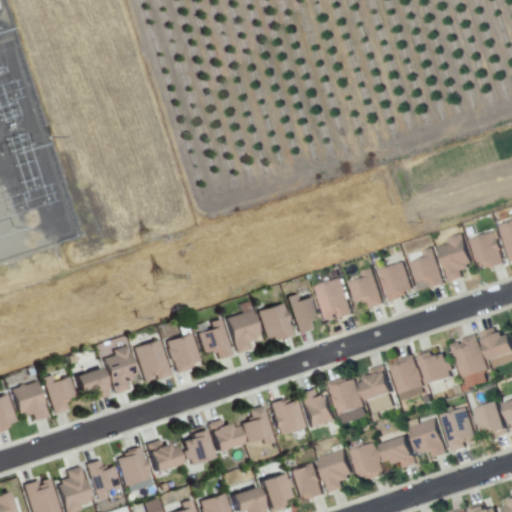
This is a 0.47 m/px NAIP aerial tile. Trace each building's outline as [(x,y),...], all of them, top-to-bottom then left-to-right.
[(511,262),(511,263),(500,226),(511,222),(511,262)] [(470,240),(495,233),(497,240),(499,240),(503,252),(502,252),(505,263),(491,268),(490,267),(487,268),(486,265),(478,268),(470,240)] [(450,283),(438,248),(450,244),(448,239),(463,234),(473,264),(468,265),(469,268),(462,271),(464,278),(450,283)] [(433,249),(445,284),(430,289),(428,282),(426,283),(425,280),(417,283),(411,263),(425,258),(423,252),(433,249)] [(390,303),(385,290),(384,290),(380,278),(381,278),(379,271),(403,262),(413,290),(405,293),(406,296),(402,297),(402,299),(390,303)] [(355,303),(349,282),(364,278),(363,274),(362,272),(372,269),(382,305),(370,309),(368,302),(363,304),(362,301),(355,303)] [(326,322),(315,287),(340,279),(352,315),(338,320),(336,315),(333,316),(334,320),(326,322)] [(296,333),(284,298),(295,294),(297,301),(311,296),(318,316),(311,318),(312,321),(308,322),(310,329),(296,333)] [(280,304),(282,311),(283,311),(287,322),(285,322),(289,335),(273,340),(272,337),(264,340),(255,312),(280,304)] [(235,354),(223,319),(249,310),(257,334),(253,336),(254,340),(247,343),(249,349),(235,354)] [(202,354),(196,334),(209,330),(207,323),(219,320),(230,355),(216,360),(214,353),(211,354),(210,352),(202,354)] [(511,354),(489,362),(482,340),(483,340),(481,333),(493,329),(495,335),(501,333),(503,337),(509,335),(511,344),(511,354)] [(174,373),(170,361),(169,362),(165,350),(166,350),(164,343),(189,334),(198,361),(191,364),(192,366),(188,367),(189,370),(174,373)] [(477,335),(489,371),(484,372),(488,382),(467,389),(452,345),(460,342),(461,346),(464,345),(462,340),(477,335)] [(130,349),(156,340),(168,376),(155,380),(153,376),(150,377),(151,380),(142,383),(130,349)] [(112,394),(100,360),(112,356),(110,351),(125,346),(134,375),(131,377),(132,381),(125,383),(127,390),(112,394)] [(431,386),(419,354),(432,349),(435,357),(444,354),(447,363),(451,362),(455,371),(451,372),(453,378),(431,386)] [(401,396),(391,368),(403,363),(402,360),(414,356),(419,369),(420,369),(424,380),(422,381),(425,388),(401,396)] [(366,403),(360,385),(365,383),(364,379),(374,376),(371,368),(385,364),(394,394),(366,403)] [(76,396),(69,377),(98,367),(108,396),(93,401),(91,395),(84,397),(82,393),(76,396)] [(52,415),(39,379),(50,375),(52,381),(66,376),(72,397),(66,399),(67,402),(63,404),(65,410),(52,415)] [(340,416),(338,410),(336,411),(332,399),(333,399),(328,385),(337,382),(339,386),(354,381),(363,409),(340,416)] [(46,417),(32,422),(30,415),(22,417),(21,414),(16,415),(8,390),(16,387),(16,386),(17,386),(20,385),(20,386),(34,382),(46,417)] [(308,429),(296,394),(311,389),(313,396),(320,393),(321,398),(325,397),(333,420),(308,429)] [(0,432),(0,395),(4,394),(14,421),(6,424),(7,427),(4,428),(5,431),(0,432)] [(294,400),(303,428),(279,436),(268,402),(279,399),(281,405),(294,400)] [(475,409),(498,402),(508,435),(495,439),(494,436),(490,437),(488,432),(482,434),(480,426),(477,426),(474,417),(477,416),(475,409)] [(503,405),(511,402),(511,426),(510,426),(503,405)] [(260,406),(272,442),(262,446),(260,439),(246,444),(239,424),(250,420),(246,411),(260,406)] [(453,453),(440,417),(466,408),(478,443),(469,446),(468,443),(465,444),(467,449),(453,453)] [(408,423),(418,420),(419,425),(437,420),(447,455),(433,459),(431,453),(423,455),(422,452),(418,454),(408,423)] [(213,454),(203,426),(218,421),(220,427),(225,425),(226,429),(233,427),(239,446),(213,454)] [(200,431),(209,460),(187,466),(185,460),(181,461),(179,453),(182,452),(179,442),(187,439),(186,435),(200,431)] [(386,463),(379,446),(407,436),(418,466),(404,471),(401,464),(394,467),(391,461),(386,463)] [(150,474),(143,453),(146,452),(143,445),(156,441),(158,447),(164,445),(165,449),(173,446),(178,463),(150,474)] [(359,480),(349,452),(375,443),(377,451),(379,450),(382,461),(380,462),(385,476),(371,480),(370,477),(359,480)] [(123,487),(114,459),(125,456),(124,453),(128,451),(128,450),(137,447),(142,460),(143,460),(147,472),(145,472),(148,480),(123,487)] [(330,493),(318,459),(343,449),(352,474),(349,476),(350,479),(341,482),(344,489),(330,493)] [(95,501),(83,464),(97,460),(100,470),(111,466),(120,495),(106,500),(105,498),(95,501)] [(299,500),(289,472),(313,463),(316,471),(316,470),(320,482),(319,482),(324,495),(312,500),(311,498),(305,500),(304,498),(299,500)] [(76,511),(62,511),(54,486),(58,484),(57,481),(65,479),(63,472),(77,467),(89,502),(77,506),(79,511),(76,511)] [(272,511),(265,511),(256,482),(279,475),(281,481),(285,479),(288,488),(284,489),(288,499),(280,502),(282,509),(272,511)] [(28,511),(20,486),(34,481),(36,486),(39,484),(38,482),(46,479),(56,511),(28,511)] [(232,511),(227,496),(254,488),(261,511),(232,511)] [(511,494),(511,501),(502,504),(504,511),(511,511),(511,492),(511,494)] [(0,511),(0,494),(3,493),(9,511),(0,511)] [(223,494),(228,511),(199,511),(199,510),(201,509),(198,501),(223,494)] [(159,511),(155,498),(140,503),(142,511),(159,511)] [(190,501),(193,511),(174,511),(180,510),(178,504),(190,501)] [(470,511),(469,508),(485,502),(488,511),(495,509),(496,511),(470,511)]
